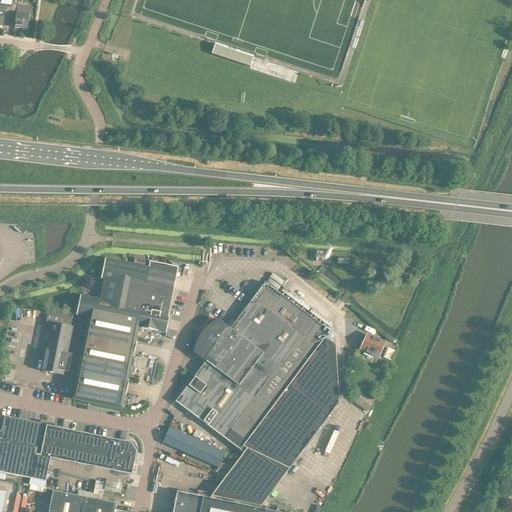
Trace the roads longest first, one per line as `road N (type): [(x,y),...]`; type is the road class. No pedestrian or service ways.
road 1 (trunk): [(311,189),(0,148)]
road 2 (trunk): [(0,188),(311,189)]
road 3 (trunk): [(511,211),(311,189)]
road 4 (unclassified): [(145,427),(162,404),(203,268)]
road 5 (unclassified): [(145,427),(0,398)]
road 6 (unclassified): [(448,511),(511,391)]
